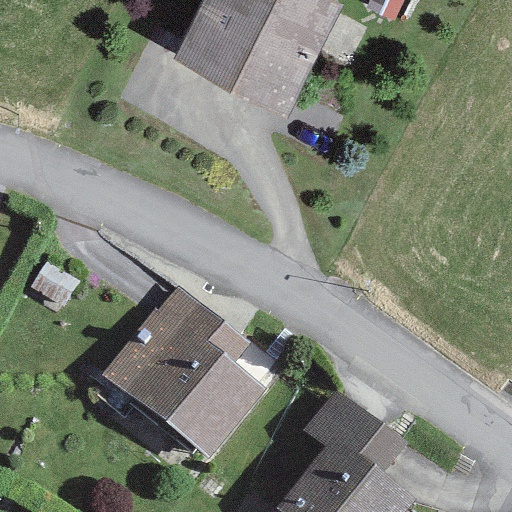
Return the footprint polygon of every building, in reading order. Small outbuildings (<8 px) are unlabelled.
[(344,5),(334,0),(203,0),(173,62),(288,121),(344,5)] [(82,280),(48,260),(31,289),(64,309),(82,280)] [(252,342),(178,285),(103,374),(216,458),(268,389),(237,363),(252,342)] [(333,435),(384,473),(409,443),(337,389),(302,430),(323,447),(333,435)] [(408,511),(416,503),(419,499),(384,473),(333,435),(323,447),(275,510),(278,511),(408,511)]
